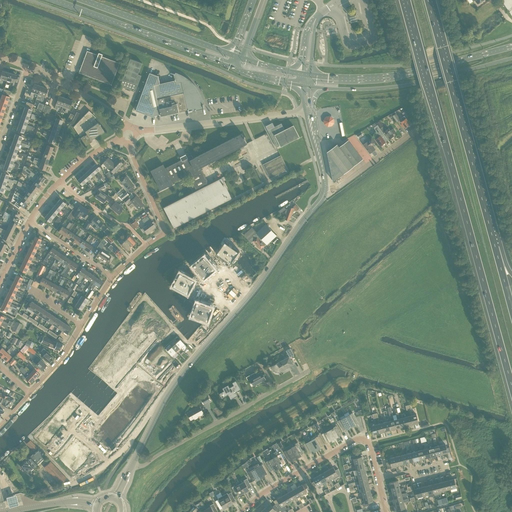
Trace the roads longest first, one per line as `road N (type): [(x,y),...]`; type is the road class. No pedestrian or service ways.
road 1 (motorway): [(406,0),(511,385)]
road 2 (motorway): [(495,246),(427,0)]
road 3 (primary): [(511,46),(388,76),(309,75)]
road 4 (residential): [(131,464),(145,464),(309,369)]
road 5 (primary): [(52,0),(234,67)]
road 6 (primary): [(325,88),(411,84),(511,58)]
road 7 (residential): [(241,511),(356,439),(368,443),(377,478)]
road 8 (unclassified): [(129,132),(308,111)]
road 9 (primary): [(234,55),(82,0)]
road 10 (secondary): [(248,296),(324,186)]
road 11 (residential): [(146,246),(165,233),(124,135)]
road 12 (unclassified): [(129,132),(100,104),(27,68)]
